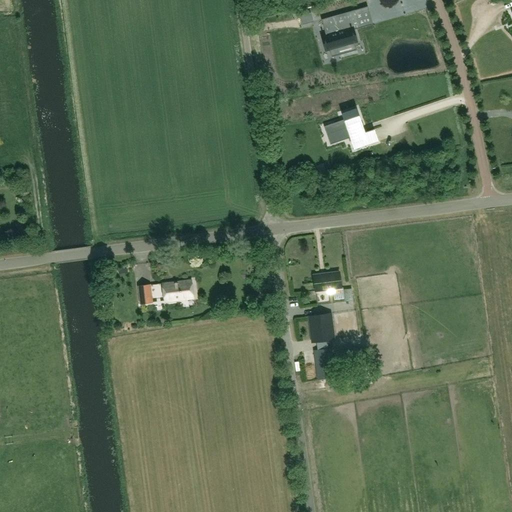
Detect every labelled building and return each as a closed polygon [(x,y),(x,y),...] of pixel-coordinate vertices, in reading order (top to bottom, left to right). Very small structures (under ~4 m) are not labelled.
[(354,10),(321,20),(325,35),(321,37),(325,50),(336,47),(339,55),(355,50),(353,42),(355,42),(351,25),(358,23),(354,10)] [(311,13),(299,17),(301,25),(313,22),(311,13)] [(349,136),(350,138),(354,150),(369,144),(365,133),(364,131),(363,127),(356,109),(341,114),(343,120),(324,127),(326,134),(332,132),(335,141),(349,136)] [(339,272),(330,273),(313,275),(315,291),(341,288),(339,272)] [(191,280),(162,283),(164,301),(193,298),(191,280)] [(150,283),(137,286),(139,304),(152,302),(150,283)] [(329,313),(309,316),(312,341),(332,338),(329,313)] [(332,348),(314,350),(317,380),(336,377),(332,348)]
